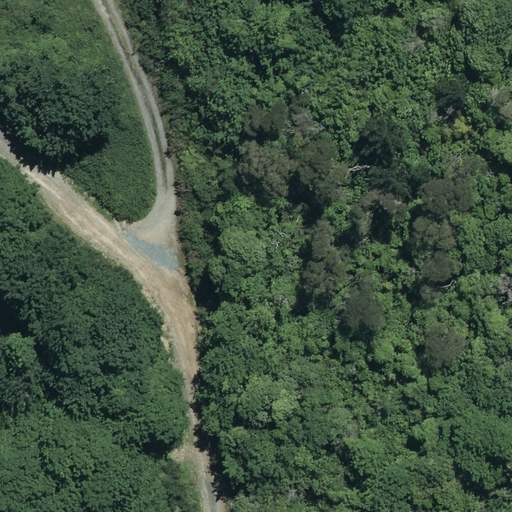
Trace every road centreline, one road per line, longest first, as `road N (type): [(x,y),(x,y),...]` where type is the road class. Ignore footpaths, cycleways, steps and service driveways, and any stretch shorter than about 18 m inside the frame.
road 1 (track): [(0,148),(156,283),(194,414),(208,511)]
road 2 (track): [(104,0),(143,84),(164,165),(156,283)]
